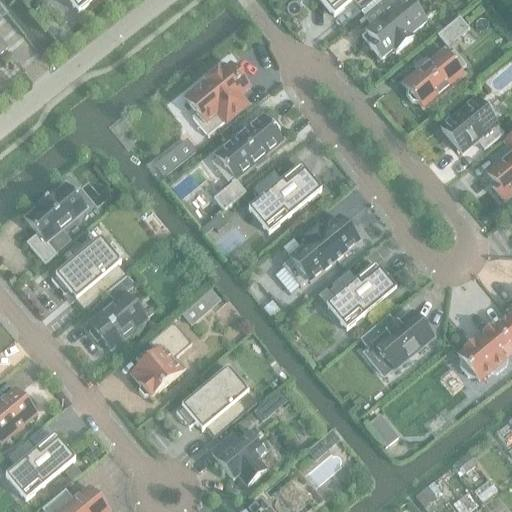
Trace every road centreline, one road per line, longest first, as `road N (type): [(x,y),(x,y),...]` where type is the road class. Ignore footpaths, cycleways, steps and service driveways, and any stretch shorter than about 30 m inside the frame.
road 1 (residential): [(269,32),(271,75),(424,266),(458,264),(466,237),(311,42)]
road 2 (residential): [(0,299),(165,502)]
road 3 (residential): [(0,132),(169,0)]
